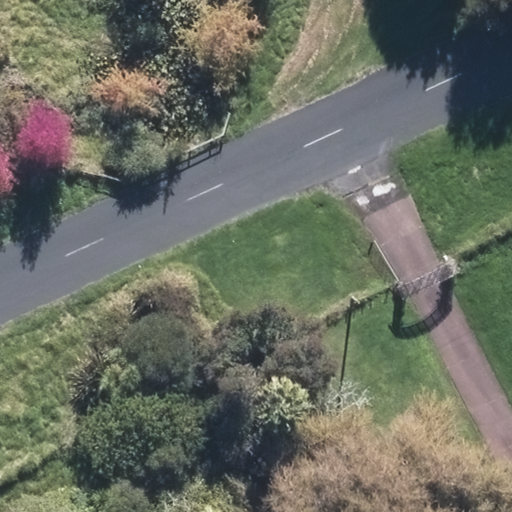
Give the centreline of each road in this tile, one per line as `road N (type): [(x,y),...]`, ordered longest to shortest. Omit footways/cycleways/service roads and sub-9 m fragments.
road 1 (residential): [(0,286),(511,52)]
road 2 (track): [(348,129),(511,425)]
